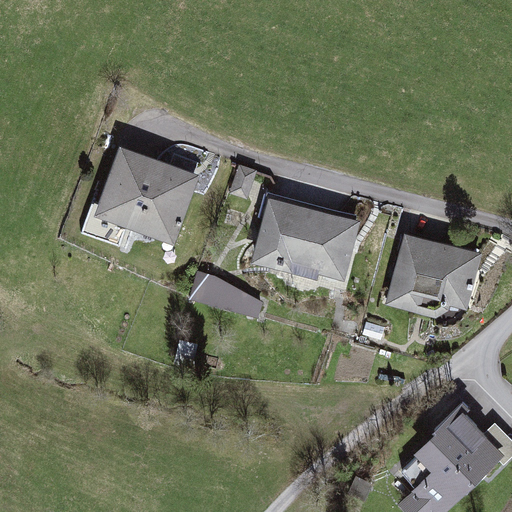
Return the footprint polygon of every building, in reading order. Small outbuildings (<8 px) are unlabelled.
[(201,177),(118,148),(94,216),(176,245),(201,177)] [(358,222),(267,200),(252,261),(343,283),(358,222)] [(478,253),(404,235),(390,293),(464,310),(478,253)] [(200,291),(256,310),(264,288),(208,268),(200,291)] [(447,511),(505,455),(461,410),(415,456),(432,473),(398,507),(403,511),(447,511)]
